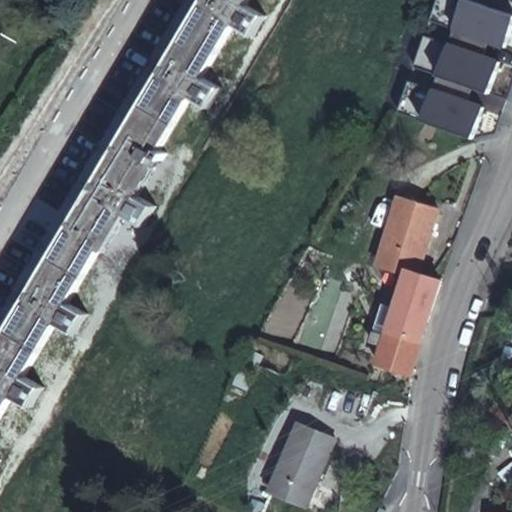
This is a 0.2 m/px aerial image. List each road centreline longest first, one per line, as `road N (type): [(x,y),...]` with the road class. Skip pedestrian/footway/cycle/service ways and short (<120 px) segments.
road 1 (residential): [(511,164),(436,375),(412,511)]
road 2 (residential): [(128,0),(0,208)]
